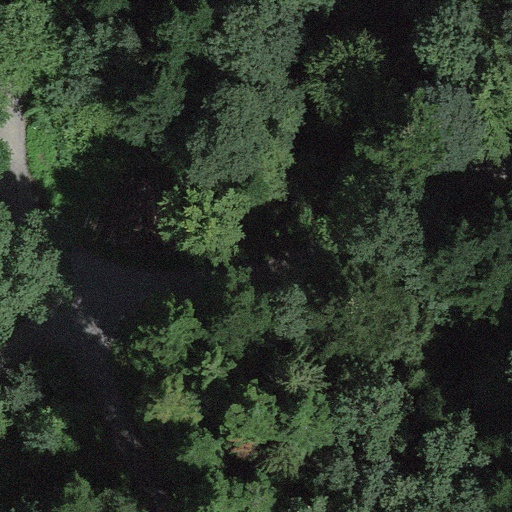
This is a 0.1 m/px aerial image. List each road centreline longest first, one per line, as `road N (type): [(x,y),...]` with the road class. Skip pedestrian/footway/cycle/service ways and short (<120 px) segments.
road 1 (track): [(80,304),(268,267),(355,235),(511,148)]
road 2 (track): [(17,232),(19,0)]
road 3 (track): [(163,511),(115,416),(80,304)]
